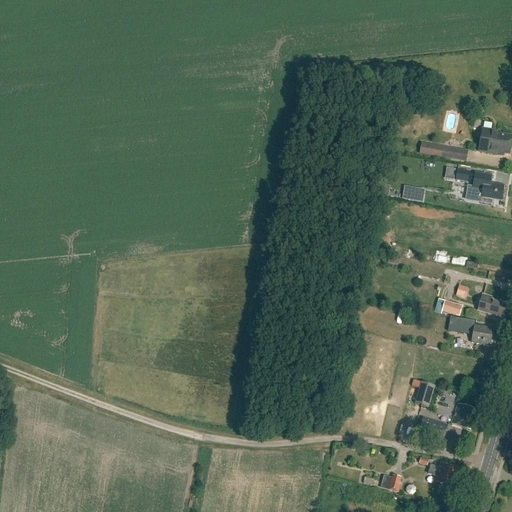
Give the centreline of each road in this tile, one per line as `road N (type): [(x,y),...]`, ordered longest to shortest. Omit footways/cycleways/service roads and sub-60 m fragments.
road 1 (unclassified): [(487,465),(359,440),(199,437)]
road 2 (track): [(0,367),(199,437)]
